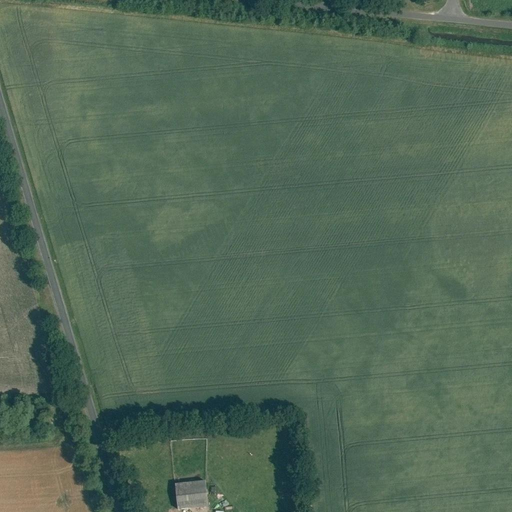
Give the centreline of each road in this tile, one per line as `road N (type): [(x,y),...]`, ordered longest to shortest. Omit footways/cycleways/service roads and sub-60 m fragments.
road 1 (tertiary): [(118,511),(0,97)]
road 2 (unclassified): [(268,0),(450,18)]
